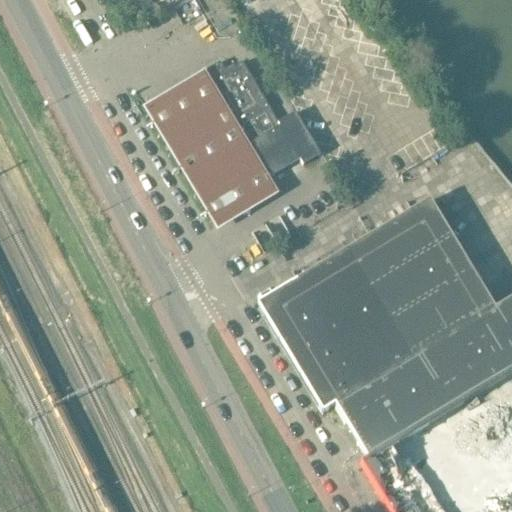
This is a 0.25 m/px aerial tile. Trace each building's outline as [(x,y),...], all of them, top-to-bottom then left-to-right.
[(155,13),(148,0),(113,0),(127,27),(155,13)] [(219,64),(205,73),(206,74),(206,73),(223,101),(219,104),(236,131),(244,127),(254,144),(251,146),(251,145),(250,146),(270,180),(299,163),(302,168),(319,158),(294,116),(278,126),(242,65),(225,75),(219,64)] [(278,198),(203,74),(141,111),(216,235),(278,198)] [(377,104),(401,151),(432,135),(408,88),(377,104)] [(261,306),(256,308),(264,321),(322,417),(334,410),(366,463),(511,374),(511,301),(494,313),(429,204),(297,284),(261,306)]
